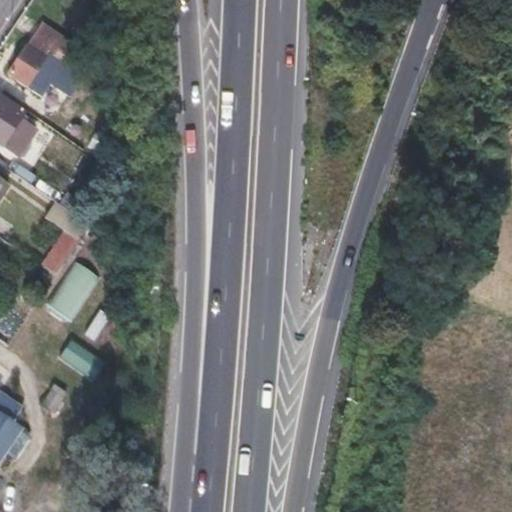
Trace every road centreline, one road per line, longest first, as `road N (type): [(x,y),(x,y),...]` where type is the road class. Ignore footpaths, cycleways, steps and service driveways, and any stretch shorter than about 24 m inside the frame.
road 1 (motorway): [(293,511),(341,272),(435,0)]
road 2 (motorway): [(238,0),(218,413),(201,511)]
road 3 (motorway): [(247,511),(281,0)]
road 4 (motorway): [(182,0),(196,225),(190,511)]
